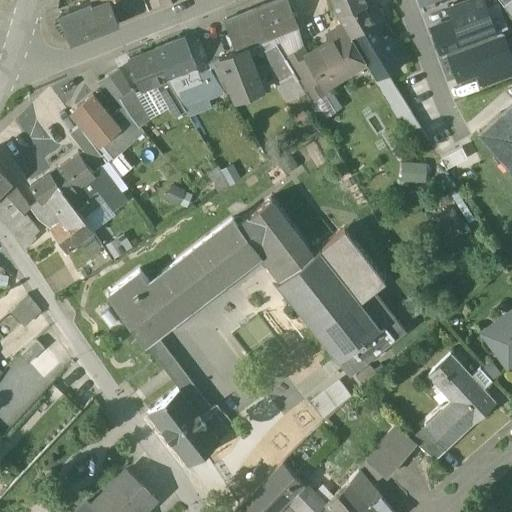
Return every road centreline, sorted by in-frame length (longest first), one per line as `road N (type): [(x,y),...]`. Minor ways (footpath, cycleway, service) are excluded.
road 1 (residential): [(197,511),(0,235)]
road 2 (residential): [(218,0),(63,60),(16,51)]
